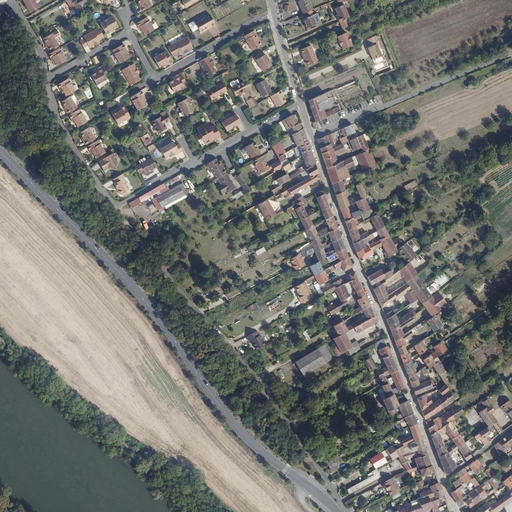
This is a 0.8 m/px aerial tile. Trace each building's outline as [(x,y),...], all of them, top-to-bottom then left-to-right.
[(37,8),(33,0),(20,0),(28,13),(37,8)] [(76,0),(75,1),(74,0),(66,0),(71,8),(72,7),(73,9),(72,9),(71,10),(73,14),(76,12),(76,13),(83,9),(81,5),(87,2),(85,0),(76,0)] [(135,0),(136,0),(138,5),(142,11),(151,6),(147,0),(135,0)] [(301,0),(298,2),(303,14),(311,11),(312,10),(307,0),(301,0)] [(337,4),(346,0),(336,0),(331,3),(333,8),(338,6),(337,4)] [(387,0),(374,6),(376,11),(403,0),(387,0)] [(346,18),(349,17),(343,4),(334,8),(338,17),(337,17),(339,22),(339,21),(346,18)] [(311,11),(303,14),(305,19),(303,20),(307,28),(316,24),(314,21),(318,19),(316,14),(313,15),(311,11)] [(215,23),(209,13),(205,15),(205,16),(195,23),(197,27),(201,24),(204,29),(213,24),(215,23)] [(111,29),(114,28),(118,25),(113,16),(100,23),(107,34),(112,31),(111,29)] [(135,24),(138,29),(140,28),(142,32),(144,36),(153,30),(146,18),(135,24)] [(350,25),(346,18),(339,21),(342,28),(350,25)] [(188,24),(192,30),(197,27),(195,23),(193,21),(188,24)] [(215,24),(215,23),(213,24),(204,29),(201,24),(197,27),(198,28),(200,32),(208,28),(211,26),(212,27),(215,24)] [(103,38),(97,29),(82,37),(83,39),(79,42),(83,48),(87,46),(89,49),(92,47),(97,44),(96,43),(97,42),(103,38)] [(255,34),(253,30),(243,36),(252,51),(262,45),(259,40),(257,40),(254,34),(255,34)] [(43,39),(46,44),(49,50),(58,45),(51,33),(43,39)] [(347,36),(345,33),(336,36),(337,40),(339,46),(340,45),(341,49),(350,45),(349,41),(347,36)] [(370,56),(371,60),(381,57),(376,44),(377,43),(374,36),(367,39),(370,47),(365,48),(367,53),(368,52),(370,56)] [(185,38),(167,48),(172,57),(175,55),(176,56),(182,53),(183,52),(184,54),(192,49),(185,38)] [(124,51),(126,50),(123,45),(112,51),(119,64),(129,58),(127,55),(124,51)] [(318,61),(311,45),(300,50),(304,58),(305,60),(307,66),(318,61)] [(65,61),(58,48),(47,55),(50,60),(52,59),(54,63),(56,66),(65,61)] [(165,64),(166,65),(172,62),(165,51),(153,58),(158,68),(162,66),(165,64)] [(264,55),(262,51),(254,56),(262,70),(271,65),(269,60),(268,60),(267,58),(268,58),(265,54),(264,55)] [(213,66),(208,56),(202,59),(198,62),(203,70),(202,72),(204,76),(206,76),(206,77),(215,72),(212,67),(213,66)] [(136,73),(138,72),(134,64),(122,71),(131,86),(141,80),(137,75),(136,73)] [(107,74),(103,66),(94,72),(95,73),(96,74),(94,75),(91,76),(97,86),(106,80),(104,76),(107,74)] [(170,79),(171,80),(172,81),(170,82),(167,84),(173,93),(183,88),(180,83),(183,81),(179,74),(170,79)] [(271,91),(264,79),(255,84),(262,96),(271,91)] [(66,97),(75,92),(68,80),(57,86),(60,92),(62,91),(64,94),(66,97)] [(239,85),(237,81),(234,82),(232,82),(229,84),(229,85),(231,89),(239,85)] [(250,95),(245,86),(243,82),(239,85),(231,89),(231,90),(235,97),(239,95),(240,96),(243,95),(245,98),(250,95)] [(226,91),(221,84),(205,93),(210,101),(211,101),(216,99),(215,98),(226,91)] [(84,90),(87,99),(93,97),(90,88),(84,90)] [(282,94),(280,90),(270,96),(276,107),(285,101),(281,94),(282,94)] [(334,96),(331,90),(325,92),(328,99),(334,96)] [(143,98),(144,97),(141,92),(130,98),(137,110),(147,105),(144,102),(143,98)] [(325,92),(308,100),(315,122),(326,117),(325,113),(323,109),(320,102),(328,99),(325,92)] [(62,103),(65,108),(68,115),(77,110),(70,98),(62,103)] [(249,108),(256,104),(252,98),(246,101),(245,102),(249,108)] [(182,112),(185,116),(193,111),(186,99),(177,105),(181,113),(182,112)] [(331,105),(328,99),(320,102),(323,109),(331,105)] [(326,117),(341,110),(339,106),(325,113),(326,117)] [(131,118),(124,107),(119,110),(119,112),(116,114),(112,116),(118,125),(131,118)] [(87,123),(80,110),(69,117),(72,122),(73,121),(75,125),(78,128),(87,123)] [(240,124),(234,112),(230,114),(231,117),(221,123),(226,132),(240,124)] [(291,127),(294,133),(301,128),(298,122),(297,123),(292,114),(284,119),(287,123),(284,125),(287,129),(291,127)] [(170,121),(166,115),(160,119),(159,118),(151,123),(152,126),(159,122),(161,126),(154,129),(157,135),(166,130),(163,125),(170,121)] [(220,137),(213,126),(209,128),(206,123),(196,129),(198,133),(194,136),(197,140),(201,138),(205,145),(220,137)] [(354,132),(351,125),(340,129),(342,133),(345,132),(346,135),(354,132)] [(296,146),(307,140),(306,140),(302,128),(301,128),(294,133),(291,135),(296,146)] [(80,134),(83,139),(87,145),(96,140),(89,129),(80,134)] [(369,149),(362,134),(349,140),(352,148),(354,152),(362,149),(363,152),(369,149)] [(316,140),(321,153),(332,148),(335,147),(333,142),(329,143),(327,135),(316,140)] [(339,139),(341,144),(350,140),(348,135),(339,139)] [(140,138),(144,146),(151,143),(149,138),(145,140),(143,136),(140,138)] [(294,151),(296,159),(297,158),(299,157),(301,156),(302,155),(311,151),(307,140),(296,146),(298,145),(299,147),(296,148),(297,150),(294,151)] [(352,148),(349,140),(341,144),(335,147),(332,148),(334,156),(352,148)] [(98,141),(87,147),(90,153),(92,152),(94,155),(96,159),(105,153),(98,141)] [(174,156),(182,151),(178,145),(175,146),(172,142),(159,150),(160,151),(159,153),(161,155),(162,155),(164,158),(168,156),(170,158),(174,155),(174,156)] [(251,158),(260,153),(258,150),(257,150),(256,147),(257,147),(257,146),(254,142),(244,147),(248,155),(249,155),(251,158)] [(274,152),(279,149),(276,144),(271,147),(274,152)] [(332,148),(321,153),(326,168),(335,164),(334,161),(336,161),(334,156),(332,148)] [(277,157),(282,154),(279,149),(274,152),(277,157)] [(363,152),(356,155),(362,170),(375,164),(369,149),(363,152)] [(305,169),(314,164),(311,151),(302,155),(304,165),(298,169),(300,173),(305,169)] [(112,154),(98,162),(103,171),(104,171),(107,172),(108,168),(114,170),(116,164),(117,163),(112,154)] [(278,160),(279,162),(285,159),(282,154),(277,157),(278,160)] [(267,167),(261,157),(254,161),(256,165),(255,165),(259,174),(265,171),(268,169),(267,167)] [(335,164),(326,168),(331,183),(343,178),(348,176),(346,168),(354,165),(351,157),(335,164)] [(134,168),(138,174),(142,172),(144,173),(149,171),(151,169),(152,170),(156,168),(151,158),(134,168)] [(207,163),(210,168),(220,162),(219,161),(217,162),(216,159),(207,163)] [(276,171),(282,167),(278,160),(272,164),(274,167),(276,171)] [(220,162),(210,168),(216,179),(217,178),(226,173),(220,162)] [(272,164),(267,167),(268,169),(265,171),(265,172),(274,167),(272,164)] [(309,177),(317,172),(314,164),(305,169),(309,177)] [(290,195),(318,178),(317,172),(309,177),(281,193),(282,195),(288,192),(290,195)] [(226,173),(217,178),(219,183),(216,185),(221,193),(224,191),(233,186),(226,173)] [(115,183),(124,178),(122,174),(113,179),(115,183)] [(277,180),(279,185),(289,179),(286,174),(277,180)] [(124,179),(124,178),(115,183),(115,184),(114,184),(118,190),(117,190),(120,195),(129,190),(123,179),(124,179)] [(343,178),(331,183),(334,195),(344,190),(342,184),(345,182),(343,178)] [(415,180),(403,185),(405,190),(417,185),(415,180)] [(248,189),(244,181),(239,184),(243,190),(241,192),(243,195),(250,191),(248,189)] [(344,190),(334,195),(339,209),(346,206),(355,202),(364,198),(367,197),(363,188),(361,183),(355,185),(359,196),(351,199),(347,201),(345,196),(348,194),(346,189),(344,190)] [(158,191),(160,195),(166,192),(161,184),(143,195),(138,198),(136,199),(139,202),(158,191)] [(187,194),(182,184),(166,192),(160,195),(151,201),(157,211),(187,194)] [(279,185),(271,190),(273,193),(281,188),(279,185)] [(321,210),(328,206),(322,190),(314,194),(321,210)] [(346,206),(339,209),(344,221),(354,217),(360,214),(369,209),(364,198),(355,202),(358,211),(353,211),(349,213),(346,206)] [(305,203),(304,199),(298,202),(296,203),(293,205),(292,206),(294,209),(302,205),(305,203)] [(266,220),(275,215),(267,201),(258,206),(266,220)] [(300,221),(308,217),(303,207),(302,205),(294,209),(292,210),(293,213),(295,212),(300,221)] [(324,220),(332,216),(328,206),(321,210),(324,220)] [(371,208),(369,209),(360,214),(363,219),(368,216),(373,214),(371,208)] [(305,230),(313,226),(310,220),(317,216),(315,212),(308,217),(300,221),(305,230)] [(377,231),(384,227),(377,214),(374,215),(370,218),(377,231)] [(328,232),(336,228),(332,216),(324,220),(328,232)] [(354,217),(344,221),(347,230),(358,224),(354,217)] [(358,224),(347,230),(352,243),(368,236),(366,232),(358,235),(356,230),(362,226),(360,223),(358,224)] [(310,241),(318,238),(313,226),(305,230),(310,241)] [(389,235),(384,227),(377,231),(381,239),(386,237),(389,235)] [(331,243),(340,238),(336,228),(328,232),(331,243)] [(391,240),(389,235),(386,237),(381,239),(379,240),(382,246),(385,252),(387,256),(396,249),(402,244),(399,236),(391,240)] [(368,236),(352,243),(356,252),(366,246),(365,242),(370,239),(368,236)] [(322,248),(318,238),(310,241),(314,252),(322,248)] [(344,247),(340,238),(331,243),(333,247),(328,249),(329,251),(331,255),(332,254),(344,247)] [(382,246),(379,240),(375,242),(373,243),(371,244),(374,249),(382,246)] [(401,252),(400,253),(403,257),(404,256),(406,258),(409,261),(414,257),(417,254),(414,251),(414,252),(406,243),(403,245),(401,246),(397,249),(401,252)] [(366,246),(356,252),(360,261),(372,254),(370,251),(374,249),(371,244),(366,246)] [(339,262),(347,257),(344,247),(332,254),(334,257),(337,256),(339,262)] [(310,265),(318,261),(326,257),(322,248),(314,252),(307,256),(310,265)] [(304,264),(299,254),(290,259),(295,269),(304,264)] [(334,257),(332,254),(331,255),(326,257),(318,261),(320,265),(334,257)] [(344,272),(352,267),(347,257),(339,262),(333,265),(335,269),(341,266),(344,272)] [(414,257),(409,261),(408,262),(400,267),(392,273),(384,279),(385,281),(377,286),(373,289),(379,302),(387,296),(383,288),(402,276),(406,282),(415,274),(416,273),(413,268),(419,263),(414,257)] [(384,277),(382,274),(380,270),(375,272),(379,280),(383,278),(384,277)] [(390,270),(385,273),(382,274),(384,277),(383,278),(384,279),(392,273),(390,270)] [(324,295),(334,289),(343,284),(341,279),(324,288),(322,284),(328,280),(323,271),(314,276),(324,295)] [(375,272),(367,277),(371,285),(375,282),(379,280),(375,272)] [(387,296),(379,302),(381,308),(394,298),(396,301),(410,289),(413,292),(420,286),(422,285),(415,274),(406,282),(406,283),(387,296)] [(356,292),(362,289),(356,277),(351,280),(350,281),(353,286),(356,292)] [(293,286),(300,303),(312,298),(305,281),(293,286)] [(353,286),(350,281),(343,284),(346,289),(353,286)] [(317,283),(313,284),(318,294),(322,292),(317,283)] [(346,289),(343,284),(334,289),(340,301),(349,295),(346,289)] [(431,297),(422,285),(420,286),(413,292),(418,299),(422,304),(431,297)] [(356,300),(364,295),(362,289),(356,292),(353,293),(355,297),(353,299),(350,295),(349,296),(349,295),(340,301),(329,307),(327,309),(331,315),(337,312),(356,300)] [(438,292),(431,297),(422,304),(425,308),(430,316),(434,313),(447,305),(438,292)] [(283,294),(273,299),(277,307),(280,311),(278,312),(280,316),(292,309),(283,294)] [(362,310),(369,305),(364,295),(356,300),(357,301),(359,306),(358,307),(358,308),(353,311),(353,312),(351,313),(353,316),(362,310)] [(355,326),(374,316),(369,305),(362,310),(364,315),(363,317),(353,323),(355,326)] [(395,314),(399,311),(397,308),(391,311),(384,316),(386,319),(395,314)] [(395,314),(386,319),(390,331),(411,317),(413,316),(410,312),(401,317),(402,318),(397,321),(395,314)] [(442,326),(435,314),(426,321),(434,331),(442,326)] [(347,350),(357,344),(358,343),(356,340),(350,343),(347,338),(357,332),(366,327),(376,322),(374,316),(355,326),(347,330),(338,336),(333,339),(337,346),(333,348),(337,356),(347,350)] [(411,317),(390,331),(394,341),(403,335),(401,329),(413,321),(411,317)] [(333,326),(338,336),(347,330),(346,327),(343,322),(342,321),(333,326)] [(259,349),(268,344),(262,335),(261,335),(259,330),(248,336),(251,341),(253,340),(259,349)] [(403,335),(394,341),(400,356),(406,351),(403,345),(405,343),(404,340),(412,335),(410,330),(403,335)] [(385,345),(383,339),(374,344),(376,350),(378,350),(382,359),(386,367),(381,369),(384,376),(389,374),(397,370),(386,345),(385,345)] [(419,355),(426,350),(421,342),(413,346),(418,354),(419,355)] [(437,357),(447,350),(441,342),(433,347),(435,351),(423,360),(427,366),(429,368),(438,362),(439,361),(437,357)] [(360,349),(357,344),(347,350),(350,355),(360,349)] [(303,376),(325,363),(316,349),(295,362),(303,376)] [(406,351),(400,356),(402,362),(409,357),(408,355),(406,351)] [(369,358),(363,361),(369,371),(374,368),(375,368),(369,358)] [(410,360),(403,365),(407,373),(415,369),(418,366),(416,362),(413,364),(411,359),(410,360)] [(451,380),(439,361),(438,362),(429,368),(427,369),(429,372),(435,368),(445,384),(451,380)] [(417,372),(408,377),(410,383),(417,378),(426,372),(426,370),(424,367),(417,372)] [(381,369),(376,372),(382,385),(381,386),(382,387),(385,393),(396,388),(398,391),(402,389),(403,388),(397,370),(389,374),(392,380),(387,383),(384,376),(381,369)] [(407,373),(408,377),(417,372),(415,369),(407,373)] [(417,378),(410,383),(412,387),(419,384),(417,378)] [(422,383),(425,391),(433,388),(430,380),(422,383)] [(419,384),(412,387),(415,395),(425,391),(422,383),(419,384)] [(449,390),(445,384),(438,390),(442,395),(449,390)] [(382,398),(386,396),(385,393),(382,387),(377,389),(382,398)] [(385,393),(386,396),(392,393),(398,391),(396,388),(385,393)] [(454,399),(449,392),(436,401),(441,408),(442,408),(454,399)] [(392,393),(386,396),(382,398),(388,410),(393,407),(398,405),(392,393)] [(426,394),(416,398),(421,410),(430,404),(426,395),(426,394)] [(480,401),(484,408),(478,413),(488,427),(491,424),(496,422),(490,413),(494,411),(490,405),(490,404),(486,397),(480,401)] [(511,403),(509,400),(500,407),(504,414),(506,412),(511,419),(511,403)] [(404,418),(412,413),(408,401),(406,401),(398,405),(400,410),(402,413),(397,415),(400,420),(404,418)] [(436,401),(421,412),(424,420),(431,416),(434,413),(437,411),(441,408),(436,401)] [(454,419),(464,412),(460,406),(450,413),(454,419)] [(454,419),(450,413),(449,412),(447,413),(439,419),(440,421),(441,423),(447,419),(449,422),(450,422),(454,419)] [(409,427),(416,424),(412,413),(404,418),(409,427)] [(438,422),(440,421),(439,419),(438,417),(433,420),(432,420),(434,424),(428,429),(430,435),(436,431),(442,427),(438,422)] [(450,422),(449,422),(443,426),(446,430),(452,439),(458,435),(450,422)] [(499,434),(502,432),(496,422),(491,424),(499,434)] [(421,439),(416,424),(409,427),(411,435),(401,441),(403,446),(409,444),(421,439)] [(446,430),(443,426),(442,427),(436,431),(438,436),(442,433),(446,430)] [(487,428),(472,437),(475,441),(479,439),(484,446),(490,441),(486,435),(488,433),(488,432),(490,431),(488,427),(487,428)] [(436,431),(430,435),(436,450),(444,444),(445,443),(444,440),(441,441),(438,436),(436,431)] [(458,435),(452,439),(455,445),(450,448),(453,451),(458,448),(462,445),(464,444),(458,435)] [(511,447),(511,439),(509,435),(498,443),(502,451),(510,445),(511,447)] [(412,452),(424,448),(421,439),(409,444),(412,452)] [(502,451),(498,443),(494,446),(501,458),(505,455),(502,451)] [(444,444),(436,450),(438,457),(446,451),(445,448),(446,447),(444,444)] [(470,451),(464,444),(462,445),(458,448),(465,461),(470,457),(470,456),(468,452),(470,451)] [(397,456),(394,451),(391,446),(370,459),(376,468),(397,456)] [(397,456),(404,454),(401,447),(394,451),(397,456)] [(430,465),(424,448),(412,452),(404,454),(397,456),(402,464),(407,462),(405,458),(418,455),(419,457),(414,458),(417,467),(410,469),(410,468),(406,470),(408,473),(419,469),(430,465)] [(446,451),(438,457),(445,474),(457,466),(454,462),(453,463),(448,455),(453,451),(450,448),(447,450),(446,451)] [(484,469),(476,459),(468,465),(476,475),(484,469)] [(431,465),(430,465),(419,469),(421,477),(433,472),(431,465)] [(467,473),(464,468),(453,476),(457,481),(460,486),(464,484),(459,478),(467,473)] [(495,475),(489,468),(486,472),(491,478),(494,476),(495,475)] [(464,484),(465,485),(471,480),(472,480),(467,473),(459,478),(464,484)] [(507,486),(511,481),(511,474),(502,482),(506,487),(507,486)] [(343,492),(345,496),(376,479),(374,475),(343,492)] [(387,491),(390,496),(400,491),(393,477),(383,482),(385,486),(384,487),(386,491),(387,491)] [(495,484),(490,478),(487,481),(494,490),(497,487),(495,484)] [(418,490),(424,487),(422,480),(418,482),(416,484),(418,490)] [(471,493),(474,491),(477,489),(471,480),(465,485),(471,493)] [(453,486),(456,490),(460,487),(460,486),(457,481),(452,485),(453,486)] [(426,497),(441,491),(438,483),(429,487),(429,489),(418,494),(420,497),(426,496),(426,497)] [(460,487),(461,489),(463,488),(469,495),(471,493),(465,485),(464,484),(460,486),(460,487)] [(481,500),(486,496),(482,490),(485,488),(483,484),(480,487),(477,489),(474,491),(481,500)] [(456,503),(457,502),(463,498),(460,494),(461,494),(461,492),(463,491),(461,489),(460,487),(456,490),(453,492),(451,493),(456,503)] [(445,501),(441,491),(426,497),(431,510),(432,511),(438,509),(436,505),(445,501)] [(470,509),(475,505),(481,500),(474,491),(471,493),(469,495),(468,495),(470,498),(468,500),(469,501),(466,503),(470,509)] [(511,492),(511,493),(499,501),(504,507),(511,501),(511,492)] [(426,496),(420,497),(416,499),(418,504),(411,506),(413,511),(425,511),(431,510),(426,497),(426,496)] [(480,508),(483,511),(484,511),(489,509),(495,503),(493,500),(487,505),(487,504),(486,505),(485,505),(480,508)] [(491,511),(497,511),(504,507),(499,501),(495,503),(489,509),(491,511)]
